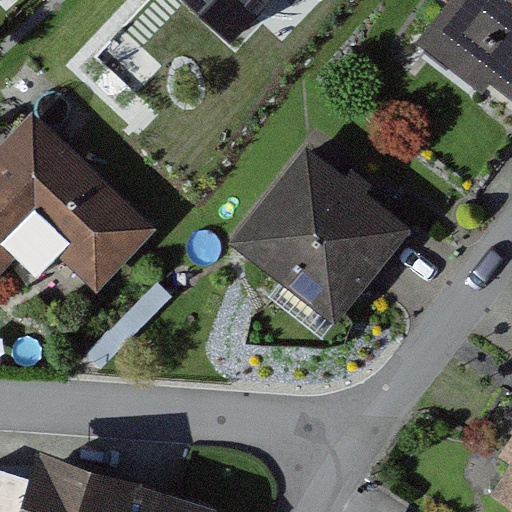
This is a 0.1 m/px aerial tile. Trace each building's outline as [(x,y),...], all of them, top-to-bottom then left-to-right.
[(511,0),(465,0),(431,42),(511,110),(511,0)] [(157,226),(36,120),(0,160),(0,288),(1,289),(41,244),(98,294),(157,226)] [(414,229),(317,153),(247,242),(344,318),(392,257),(414,229)] [(213,511),(217,502),(45,444),(21,511),(213,511)] [(511,448),(501,463),(511,471),(511,448)]
